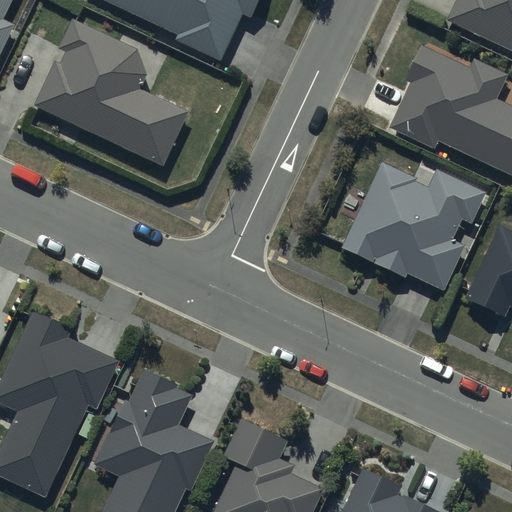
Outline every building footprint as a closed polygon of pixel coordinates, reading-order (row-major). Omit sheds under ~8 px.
[(0,0),(0,55),(14,25),(4,20),(13,0),(0,0)] [(258,0),(98,0),(177,36),(174,42),(221,64),(242,18),(249,21),(258,0)] [(511,0),(456,0),(446,22),(511,53),(511,0)] [(118,42),(73,19),(58,50),(64,53),(59,64),(56,63),(34,106),(161,169),(189,114),(149,93),(168,55),(123,33),(118,42)] [(469,68),(421,46),(405,80),(411,83),(390,128),(435,148),(438,141),(511,175),(511,105),(497,99),(509,74),(474,58),(469,68)] [(470,225),(486,194),(436,170),(435,173),(419,166),(413,178),(382,163),(340,250),(404,281),(407,275),(442,293),(446,286),(450,288),(466,257),(461,254),(466,246),(453,239),(462,221),(470,225)] [(511,232),(499,226),(464,301),(504,319),(509,308),(511,309),(511,232)] [(117,362),(68,339),(72,331),(33,312),(0,383),(0,403),(18,412),(0,450),(0,477),(45,499),(85,412),(92,416),(117,362)] [(214,442),(179,425),(193,396),(177,388),(178,385),(144,369),(128,403),(123,400),(92,466),(118,478),(101,511),(175,511),(185,491),(190,493),(214,442)] [(241,419),(223,459),(234,464),(211,511),(312,511),(324,488),(292,473),(295,466),(280,459),(288,441),(241,419)] [(401,486),(363,469),(342,511),(437,511),(398,494),(401,486)]
